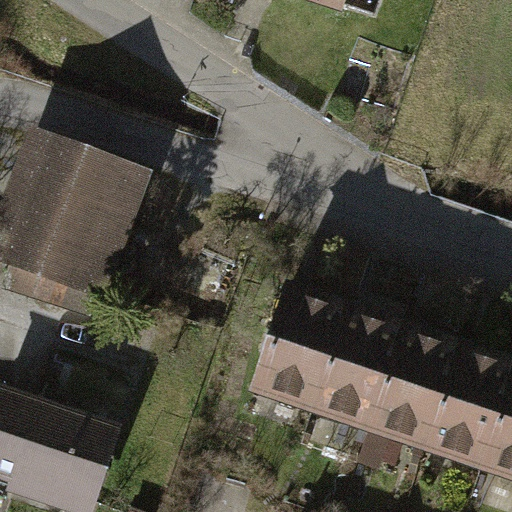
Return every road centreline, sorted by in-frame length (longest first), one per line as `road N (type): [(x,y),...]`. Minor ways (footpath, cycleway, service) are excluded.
road 1 (unclassified): [(365,203),(0,99)]
road 2 (tertiary): [(365,203),(243,100),(92,0)]
road 3 (tertiary): [(511,252),(365,203)]
